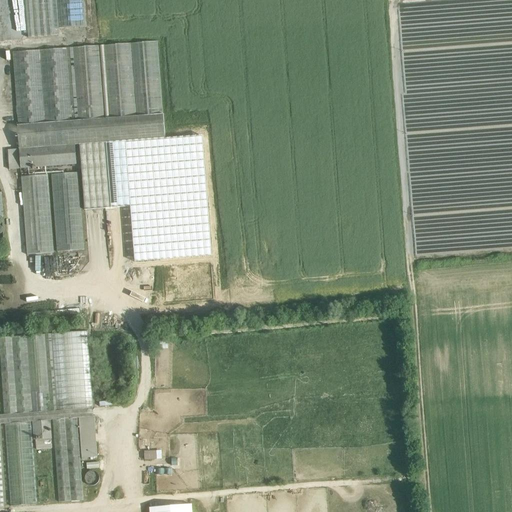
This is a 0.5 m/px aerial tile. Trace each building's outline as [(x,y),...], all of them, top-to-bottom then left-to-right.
[(83,0),(25,0),(28,38),(59,36),(58,29),(85,27),(83,0)] [(157,43),(103,47),(109,120),(105,121),(100,47),(12,52),(19,149),(75,145),(80,145),(107,143),(111,143),(165,139),(157,43)] [(165,139),(111,143),(116,217),(170,213),(165,139)] [(107,143),(80,145),(85,206),(111,204),(107,143)] [(75,145),(19,149),(21,168),(32,167),(32,169),(36,168),(36,166),(76,163),(75,145)] [(79,174),(51,176),(57,251),(84,249),(79,174)] [(47,175),(21,177),(27,255),(53,253),(47,175)] [(0,508),(4,508),(0,444),(0,423),(4,424),(10,506),(36,504),(30,422),(32,422),(50,420),(52,420),(58,502),(83,500),(77,418),(79,418),(93,417),(87,332),(26,337),(32,413),(30,413),(25,337),(0,339),(0,356),(4,415),(0,415),(0,508)] [(93,417),(79,418),(82,458),(97,457),(94,417),(93,417)] [(50,420),(32,422),(34,452),(52,450),(50,420)] [(52,450),(34,452),(38,504),(56,503),(53,450),(52,450)] [(145,459),(157,458),(157,450),(145,450),(145,459)]
